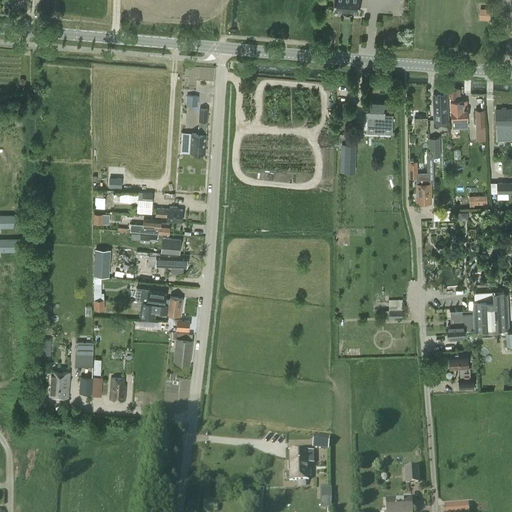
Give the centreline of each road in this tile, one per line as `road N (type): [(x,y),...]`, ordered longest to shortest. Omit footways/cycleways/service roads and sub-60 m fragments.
road 1 (unclassified): [(180,511),(196,408),(223,47)]
road 2 (unclassified): [(434,511),(416,219)]
road 3 (tertiary): [(223,47),(511,71)]
road 4 (tertiary): [(0,29),(223,47)]
road 5 (unknown): [(405,75),(405,180),(416,219)]
